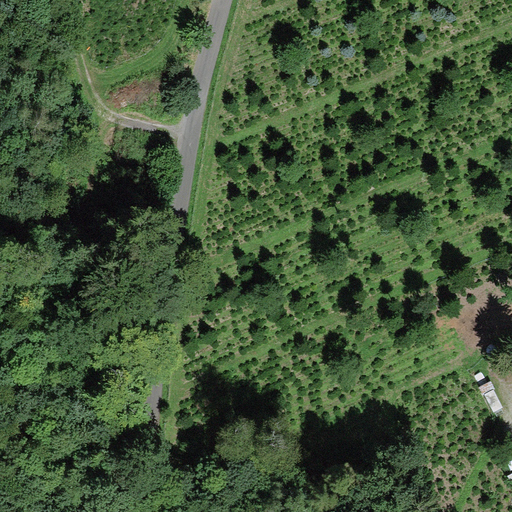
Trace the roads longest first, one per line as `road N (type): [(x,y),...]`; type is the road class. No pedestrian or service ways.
road 1 (residential): [(139,511),(188,131),(225,0)]
road 2 (track): [(65,0),(94,102),(125,123),(188,131)]
